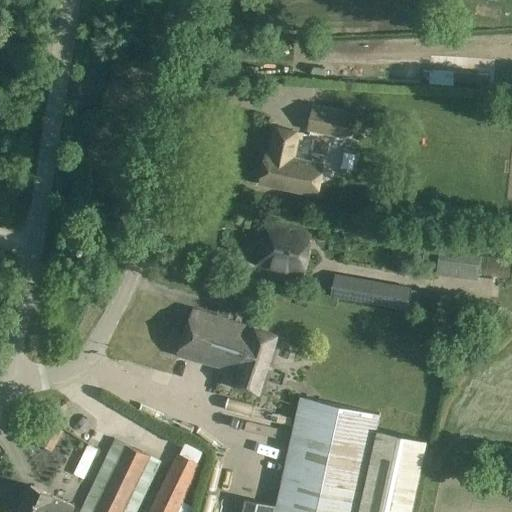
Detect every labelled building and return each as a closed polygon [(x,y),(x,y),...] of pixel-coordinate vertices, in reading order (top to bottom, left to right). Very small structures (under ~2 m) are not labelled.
[(350,114),(314,106),(309,129),(345,137),(350,114)] [(299,133),(275,128),(270,153),(267,152),(261,183),(316,195),(322,162),(294,156),(299,133)] [(421,205),(397,203),(395,220),(419,222),(421,205)] [(502,221),(490,209),(476,221),(488,234),(502,221)] [(311,232),(266,222),(258,263),(302,276),(311,232)] [(477,245),(442,240),(437,273),(473,278),(477,245)] [(433,294),(336,275),(332,295),(408,310),(409,300),(431,305),(433,294)] [(261,301),(271,304),(274,293),(264,290),(261,301)] [(279,335),(193,307),(178,355),(239,372),(234,385),(253,391),(260,393),(279,335)] [(381,414),(300,397),(278,503),(244,497),(240,511),(411,511),(427,439),(378,428),(381,414)] [(45,435),(57,441),(64,430),(51,423),(45,435)] [(136,511),(159,462),(114,441),(81,511),(136,511)] [(178,511),(182,504),(200,464),(176,453),(149,511),(178,511)] [(81,459),(74,474),(83,479),(90,464),(81,459)] [(70,511),(74,506),(31,485),(19,511),(70,511)]
